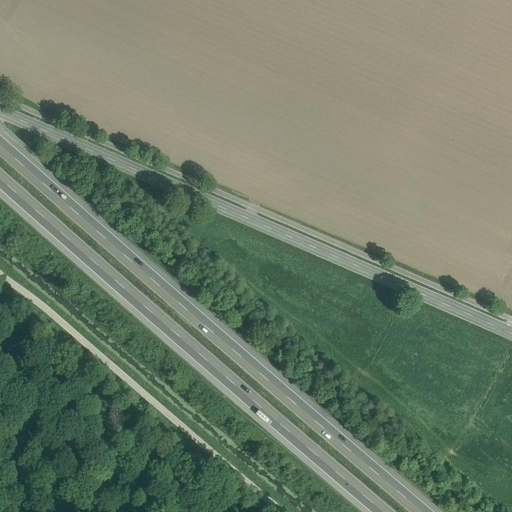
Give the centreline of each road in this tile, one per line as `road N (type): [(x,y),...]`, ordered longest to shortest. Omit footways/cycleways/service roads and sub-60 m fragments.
road 1 (motorway): [(431,511),(0,137)]
road 2 (secondary): [(511,333),(0,110)]
road 3 (motorway): [(0,174),(387,511)]
road 4 (unclassified): [(0,271),(282,511)]
